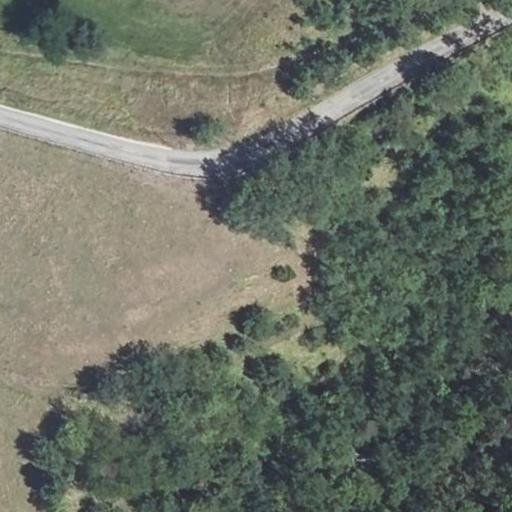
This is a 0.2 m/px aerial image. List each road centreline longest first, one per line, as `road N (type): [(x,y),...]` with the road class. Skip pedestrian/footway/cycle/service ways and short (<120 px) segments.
road 1 (tertiary): [(0,116),(181,165),(226,166),(511,12)]
road 2 (track): [(0,40),(153,67),(230,68),(290,48)]
